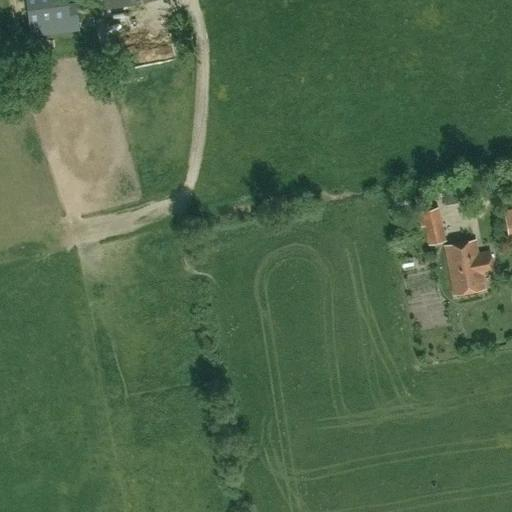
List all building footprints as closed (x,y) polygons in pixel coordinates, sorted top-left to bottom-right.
[(66,0),(26,0),(31,36),(71,31),(66,0)] [(102,0),(105,9),(147,0),(102,0)] [(441,189),(445,205),(458,202),(455,186),(441,189)] [(394,204),(412,201),(410,191),(392,194),(394,204)] [(429,192),(416,194),(418,206),(431,203),(429,192)] [(422,211),(431,245),(443,242),(435,208),(422,211)] [(489,251),(478,253),(475,240),(443,246),(453,295),(484,289),(482,275),(493,273),(489,251)]
